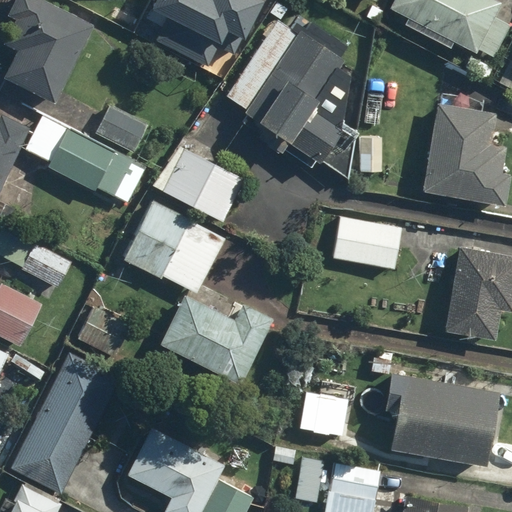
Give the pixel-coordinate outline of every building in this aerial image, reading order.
[(22,37),(1,76),(52,102),(92,27),(40,0),(14,0),(1,27),(22,37)] [(179,0),(179,1),(207,38),(244,10),(235,0),(179,0)] [(405,16),(402,22),(450,48),(453,42),(475,53),(477,48),(492,56),(510,23),(496,15),(502,3),(498,1),(498,0),(391,0),(388,7),(405,16)] [(274,18),(224,94),(245,108),(242,113),(262,126),(256,134),(283,152),(285,148),(312,166),(316,161),(345,180),(353,140),(358,131),(343,121),(348,70),(338,64),(342,58),(299,29),(296,33),(274,18)] [(511,90),(511,59),(510,58),(498,83),(511,90)] [(439,103),(422,190),(489,202),(488,204),(498,206),(498,203),(504,204),(510,173),(501,172),(506,146),(489,143),(495,113),(439,103)] [(109,105),(96,132),(134,152),(148,125),(109,105)] [(40,114),(33,129),(0,114),(0,190),(19,147),(48,160),(45,167),(95,189),(96,188),(128,202),(145,164),(67,129),(68,127),(40,114)] [(380,171),(382,137),(359,136),(358,170),(380,171)] [(172,144),(151,186),(221,220),(242,178),(172,144)] [(235,308),(227,304),(230,300),(215,292),(212,296),(198,288),(201,282),(225,235),(151,196),(120,258),(159,279),(162,274),(186,286),(157,342),(239,384),(273,319),(238,301),(235,308)] [(340,214),(332,256),(393,268),(401,226),(340,214)] [(3,222),(0,227),(0,254),(57,288),(72,262),(3,222)] [(511,255),(460,244),(443,328),(494,339),(500,312),(511,314),(511,255)] [(0,336),(20,346),(41,304),(0,283),(0,336)] [(94,303),(76,336),(112,357),(131,323),(94,303)] [(0,350),(0,371),(9,356),(0,350)] [(60,492),(77,459),(82,462),(91,445),(86,442),(118,377),(68,352),(9,466),(60,492)] [(403,374),(389,445),(486,464),(500,393),(403,374)] [(149,426),(125,473),(168,495),(159,511),(161,511),(245,511),(253,497),(240,490),(246,478),(237,473),(231,486),(219,479),(226,466),(149,426)] [(332,460),(324,511),(372,511),(379,467),(332,460)] [(22,480),(5,511),(55,511),(61,500),(22,480)] [(461,511),(463,505),(404,494),(400,511),(461,511)]
